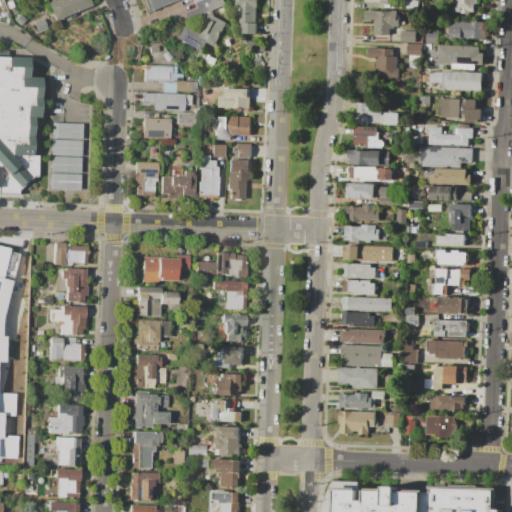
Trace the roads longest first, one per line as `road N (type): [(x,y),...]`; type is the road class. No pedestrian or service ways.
road 1 (tertiary): [(306,511),(317,179),(332,75)]
road 2 (residential): [(112,82),(102,511)]
road 3 (tertiary): [(278,89),(262,511)]
road 4 (residential): [(503,132),(487,464)]
road 5 (tertiary): [(0,220),(316,231)]
road 6 (residential): [(265,458),(511,465)]
road 7 (residential): [(503,132),(509,0)]
